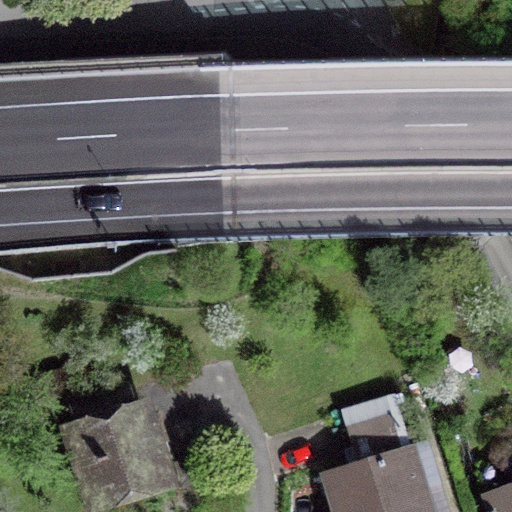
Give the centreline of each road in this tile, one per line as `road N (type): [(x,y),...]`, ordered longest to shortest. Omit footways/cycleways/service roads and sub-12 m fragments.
road 1 (motorway): [(511,124),(230,128),(0,143)]
road 2 (residential): [(342,14),(0,35)]
road 3 (residential): [(511,290),(342,14)]
road 4 (motorway): [(234,195),(511,189)]
road 5 (trunk): [(114,200),(234,195)]
